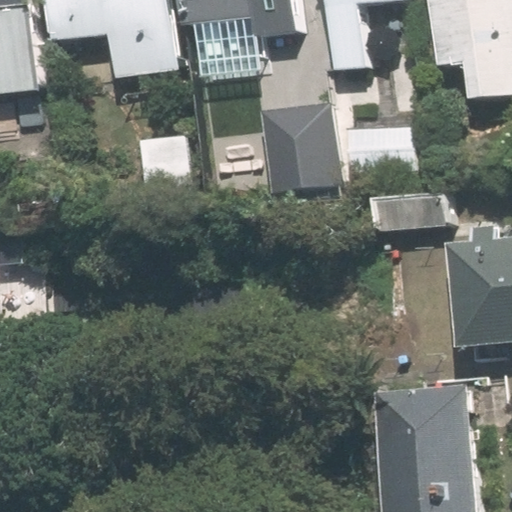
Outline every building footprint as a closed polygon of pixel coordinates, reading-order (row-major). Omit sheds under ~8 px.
[(0,0),(0,92),(54,88),(45,0),(0,0)] [(182,66),(170,0),(65,0),(73,41),(116,33),(124,76),(182,66)] [(316,18),(313,0),(197,0),(200,24),(224,28),(228,62),(305,53),(301,20),(316,18)] [(372,6),(427,0),(426,0),(337,0),(345,74),(378,70),(372,6)] [(480,101),(511,98),(511,0),(439,0),(447,73),(477,70),(480,101)] [(428,135),(361,139),(364,176),(430,171),(428,135)] [(456,196),(385,202),(387,230),(458,224),(456,196)] [(470,348),(511,344),(511,241),(461,246),(470,348)] [(260,275),(190,278),(194,344),(263,341),(260,275)] [(491,511),(477,387),(393,396),(406,511),(491,511)]
